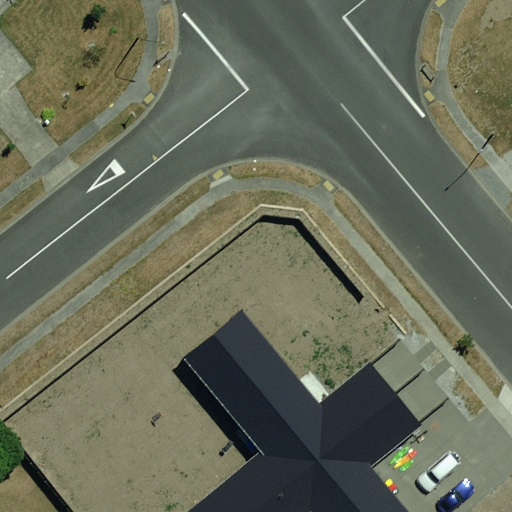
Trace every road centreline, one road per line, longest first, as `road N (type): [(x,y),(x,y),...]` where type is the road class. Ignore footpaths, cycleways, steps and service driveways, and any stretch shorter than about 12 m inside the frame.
road 1 (residential): [(298,52),(0,281)]
road 2 (residential): [(298,52),(511,306)]
